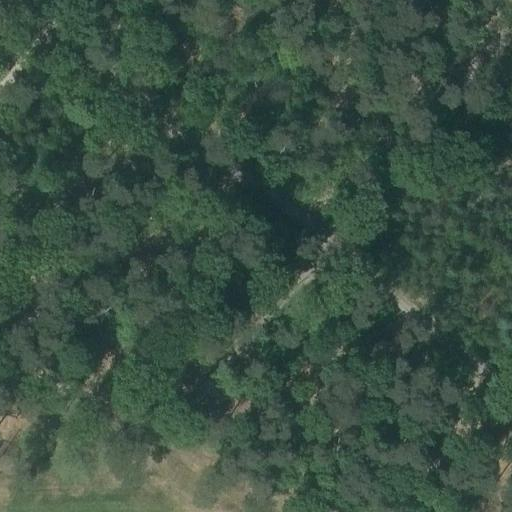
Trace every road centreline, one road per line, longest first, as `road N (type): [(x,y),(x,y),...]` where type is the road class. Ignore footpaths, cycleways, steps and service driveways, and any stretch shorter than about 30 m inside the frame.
road 1 (track): [(0,345),(140,464),(350,262),(511,83)]
road 2 (track): [(5,0),(511,390)]
